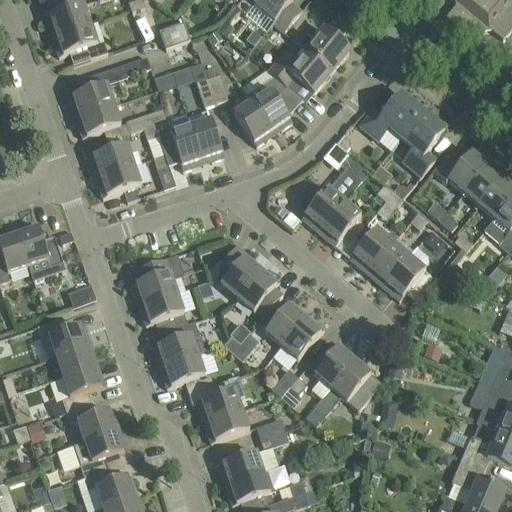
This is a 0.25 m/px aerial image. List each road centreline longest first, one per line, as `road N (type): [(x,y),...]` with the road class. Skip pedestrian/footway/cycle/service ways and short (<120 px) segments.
road 1 (residential): [(200,511),(176,441),(149,420),(86,243)]
road 2 (residential): [(230,196),(292,169),(336,130),(408,38)]
road 3 (residential): [(377,325),(230,196)]
road 4 (residential): [(65,185),(5,0)]
road 5 (residential): [(86,243),(230,196)]
